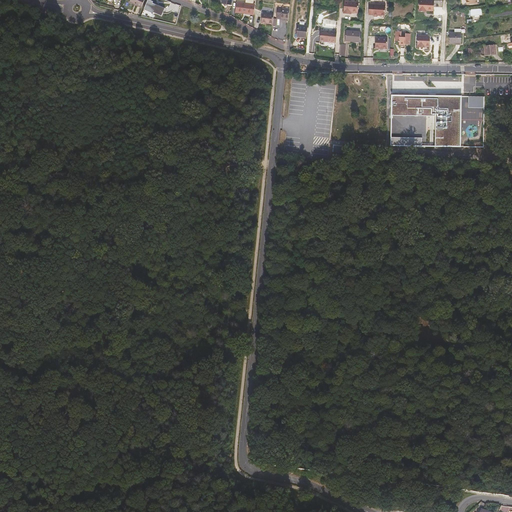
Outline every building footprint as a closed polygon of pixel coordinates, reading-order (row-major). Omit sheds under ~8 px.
[(158,6),(148,1),(144,9),(153,14),(154,13),(162,16),(165,9),(158,6)] [(254,15),(255,3),(237,1),(236,12),(254,15)] [(358,13),(359,2),(345,1),(344,13),(351,14),(351,12),(358,13)] [(434,12),(435,1),(420,1),(419,12),(424,13),(424,12),(427,12),(434,12)] [(385,16),(385,5),(369,4),(368,15),(373,15),(373,16),(377,17),(377,15),(385,16)] [(288,21),(290,10),(282,8),(281,18),(281,20),(288,21)] [(262,13),(261,22),(273,23),(274,18),(274,14),(262,13)] [(299,26),(297,36),(307,37),(308,27),(299,26)] [(272,38),(285,39),(286,28),(273,27),(272,38)] [(455,33),(450,33),(449,43),(461,43),(461,33),(461,29),(455,29),(455,33)] [(337,32),(321,30),(320,40),(328,40),(328,42),(336,42),(337,32)] [(359,41),(360,32),(347,31),(346,40),(359,41)] [(399,41),(399,45),(401,45),(405,46),(405,45),(410,45),(411,34),(406,34),(406,33),(402,33),(402,32),(397,32),(396,41),(399,41)] [(425,47),(430,47),(431,36),(418,36),(417,48),(423,48),(423,47),(425,47)] [(388,39),(376,38),(375,49),(387,50),(388,39)] [(486,56),(497,55),(496,45),(484,46),(486,56)] [(425,89),(425,81),(409,81),(409,89),(425,89)] [(458,144),(459,96),(393,95),(392,114),(435,114),(434,144),(458,144)] [(466,106),(482,106),(482,104),(477,104),(478,96),(467,96),(466,106)] [(393,143),(422,144),(422,136),(393,136),(393,143)]
